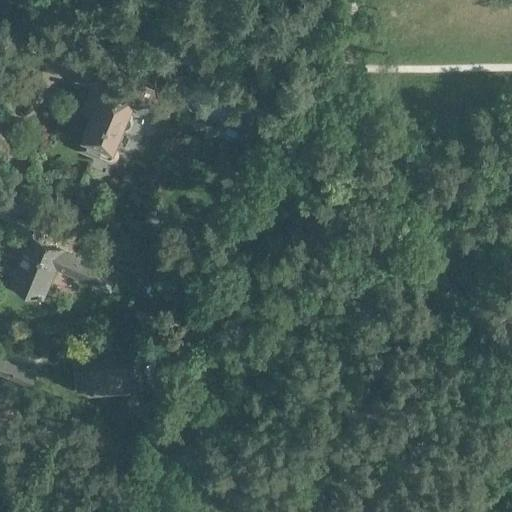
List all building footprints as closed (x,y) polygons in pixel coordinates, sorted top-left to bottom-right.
[(175,98),(85,61),(78,79),(93,85),(83,110),(94,115),(80,150),(108,161),(110,161),(113,159),(115,156),(117,154),(114,150),(113,147),(123,122),(126,122),(131,119),(133,115),(131,110),(129,108),(133,99),(169,114),(175,98)] [(51,225),(57,210),(34,201),(28,215),(51,225)] [(100,284),(107,267),(65,249),(65,248),(31,234),(11,281),(43,295),(55,265),(100,284)] [(132,250),(135,242),(116,234),(113,243),(110,250),(129,257),(132,250)] [(133,379),(136,379),(134,354),(119,355),(119,359),(87,362),(87,366),(78,367),(80,388),(89,387),(89,391),(134,387),(133,379)] [(0,373),(9,377),(13,366),(0,361),(0,373)]
